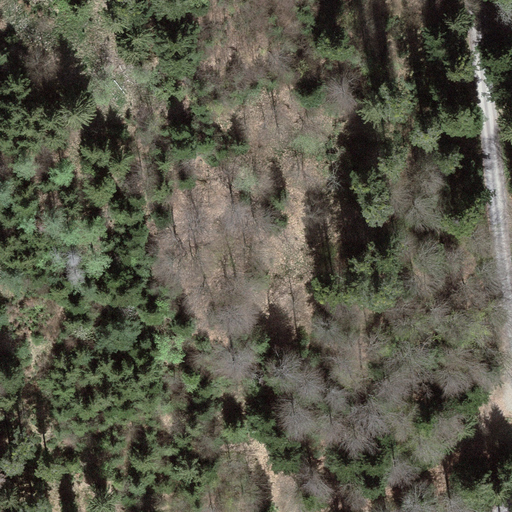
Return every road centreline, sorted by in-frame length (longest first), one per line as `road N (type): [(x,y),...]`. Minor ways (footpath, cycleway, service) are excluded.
road 1 (track): [(477,0),(511,313)]
road 2 (track): [(511,371),(485,418),(433,463),(315,511)]
